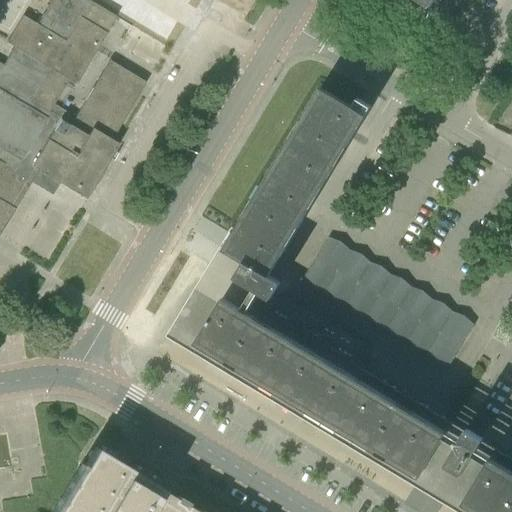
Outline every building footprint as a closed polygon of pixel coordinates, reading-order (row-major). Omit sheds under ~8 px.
[(52,195),(59,183),(68,188),(86,199),(118,144),(111,140),(115,132),(145,82),(109,60),(74,118),(60,110),(52,105),(68,80),(75,84),(103,37),(106,33),(116,16),(88,0),(51,0),(37,24),(22,15),(6,42),(14,47),(3,65),(0,62),(0,234),(15,209),(31,182),(52,195)] [(511,511),(511,470),(476,449),(483,438),(476,434),(467,428),(465,431),(378,378),(357,366),(370,345),(285,294),(284,296),(275,291),(280,282),(265,272),(298,218),(362,112),(367,115),(372,106),(357,98),(352,106),(325,90),(276,172),(258,203),(219,267),(179,333),(420,477),(440,490),(449,495),(477,511),(511,511)] [(316,257),(327,264),(340,244),(329,237),(316,257)] [(327,264),(339,271),(351,250),(340,244),(327,264)] [(339,271),(350,278),(362,257),(351,250),(339,271)] [(304,277),(315,284),(327,264),(316,257),(304,277)] [(350,278),(361,285),(373,264),(362,257),(350,278)] [(315,284),(326,291),(339,271),(327,264),(315,284)] [(361,285),(372,291),(385,270),(373,264),(361,285)] [(372,291),(383,298),(396,277),(385,270),(372,291)] [(326,291),(337,298),(350,278),(339,271),(326,291)] [(383,298),(394,305),(407,284),(396,277),(383,298)] [(337,298),(349,304),(361,285),(350,278),(337,298)] [(394,305),(405,312),(418,291),(407,284),(394,305)] [(349,304),(360,311),(372,291),(361,285),(349,304)] [(360,311),(371,318),(383,298),(372,291),(360,311)] [(405,312),(416,319),(429,297),(418,291),(405,312)] [(416,319),(427,325),(441,304),(429,297),(416,319)] [(371,318),(382,325),(394,305),(383,298),(371,318)] [(427,325),(438,332),(452,311),(441,304),(427,325)] [(382,325),(393,331),(405,312),(394,305),(382,325)] [(438,332),(450,339),(463,317),(452,311),(438,332)] [(393,331),(404,338),(416,319),(405,312),(393,331)] [(450,339),(461,346),(474,324),(463,317),(450,339)] [(404,338),(415,345),(427,325),(416,319),(404,338)] [(415,345),(427,351),(438,332),(427,325),(415,345)] [(427,351),(438,358),(450,339),(438,332),(427,351)] [(438,358),(449,365),(461,346),(450,339),(438,358)] [(198,511),(164,491),(165,489),(156,484),(160,477),(159,474),(153,470),(150,471),(147,477),(141,473),(145,468),(144,465),(138,461),(135,462),(131,469),(96,447),(85,465),(81,463),(51,511),(198,511)]
